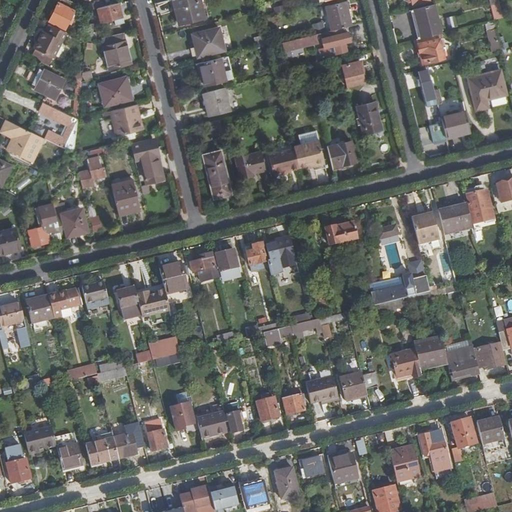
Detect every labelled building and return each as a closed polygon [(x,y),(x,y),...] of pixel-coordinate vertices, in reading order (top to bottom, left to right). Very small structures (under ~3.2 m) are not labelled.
[(179,0),(174,1),(174,2),(180,26),(205,19),(200,1),(205,0),(179,0)] [(505,18),(500,0),(490,0),(492,6),(493,11),(495,21),(501,19),(505,18)] [(70,20),(76,8),(60,1),(58,6),(57,6),(49,24),(65,31),(67,25),(71,27),(73,21),(70,20)] [(106,10),(119,7),(117,1),(104,4),(106,10)] [(343,27),(353,25),(347,2),(326,7),(332,30),(343,27)] [(439,3),(418,8),(426,38),(443,34),(446,33),(439,3)] [(289,9),(288,4),(275,7),(276,13),(289,9)] [(124,23),(120,6),(119,7),(106,10),(97,12),(101,29),(124,23)] [(418,8),(415,10),(423,39),(426,38),(418,8)] [(448,16),(450,27),(459,25),(456,14),(448,16)] [(327,31),(325,21),(314,24),(317,34),(318,34),(322,33),(327,31)] [(344,32),(343,27),(332,30),(327,31),(322,33),(326,47),(328,56),(348,51),(347,42),(351,41),(349,31),(344,32)] [(87,37),(86,45),(95,43),(96,37),(93,37),(94,29),(88,28),(87,37)] [(193,34),(198,57),(226,50),(220,28),(193,34)] [(52,62),(66,36),(51,29),(46,38),(43,36),(41,35),(33,53),(34,53),(51,62),(52,62)] [(503,50),(500,37),(498,31),(489,33),(494,52),(503,50)] [(269,46),(271,54),(320,42),(318,34),(317,34),(269,46)] [(423,39),(419,40),(422,51),(426,51),(429,64),(448,60),(442,39),(445,38),(443,34),(426,38),(423,39)] [(132,66),(125,35),(103,41),(110,72),(132,66)] [(500,37),(503,50),(510,48),(509,42),(506,42),(505,36),(500,37)] [(328,56),(326,47),(319,48),(322,58),(328,56)] [(30,60),(48,69),(51,62),(34,53),(30,60)] [(228,56),(200,63),(206,85),(234,78),(228,56)] [(350,88),(368,83),(362,59),(344,64),(344,65),(346,72),(350,88)] [(439,104),(433,79),(431,80),(429,70),(420,72),(421,79),(418,80),(420,87),(423,86),(428,107),(439,104)] [(489,106),(488,99),(508,93),(502,70),(471,79),(478,109),(489,106)] [(56,98),(63,83),(44,73),(40,71),(32,87),(37,89),(56,98)] [(81,85),(83,73),(79,72),(75,82),(77,83),(81,85)] [(133,102),(128,80),(100,86),(104,102),(107,102),(108,108),(133,102)] [(71,120),(77,122),(81,85),(77,83),(71,120)] [(227,88),(206,93),(211,116),(233,110),(227,88)] [(53,103),(56,98),(37,89),(34,93),(53,103)] [(365,134),(385,129),(378,101),(358,106),(365,134)] [(74,154),(77,122),(71,120),(42,105),(38,114),(68,129),(65,135),(68,137),(67,141),(50,132),(46,141),(74,154)] [(140,124),(136,109),(111,116),(117,140),(143,133),(141,124),(140,124)] [(443,119),(443,122),(444,124),(451,122),(452,125),(466,122),(469,131),(471,130),(467,112),(443,119)] [(221,120),(211,123),(214,137),(224,134),(221,120)] [(32,163),(44,140),(8,122),(5,128),(11,131),(9,135),(14,138),(8,150),(32,163)] [(433,144),(449,140),(448,139),(444,124),(443,122),(428,126),(433,144)] [(444,124),(448,139),(462,135),(462,133),(469,131),(466,122),(452,125),(451,122),(444,124)] [(151,141),(149,135),(131,140),(132,145),(151,141)] [(294,148),(299,167),(308,165),(314,163),(318,166),(323,164),(325,161),(319,139),(294,145),(294,148)] [(155,156),(151,141),(132,145),(136,161),(142,159),(147,181),(163,177),(158,155),(155,156)] [(353,141),(328,147),(332,164),(343,161),(344,165),(358,162),(353,141)] [(103,154),(101,147),(92,149),(93,154),(94,156),(103,154)] [(284,171),(299,167),(294,148),(268,155),(273,176),(285,173),(284,171)] [(218,193),(220,198),(234,194),(223,149),(204,154),(214,194),(218,193)] [(252,173),(266,170),(262,153),(235,159),(240,179),(252,177),(252,173)] [(89,170),(78,172),(82,188),(92,186),(91,180),(105,177),(104,167),(102,168),(100,158),(86,161),(89,170)] [(13,166),(0,159),(0,185),(3,187),(13,166)] [(332,164),(334,170),(345,168),(344,165),(343,161),(332,164)] [(511,179),(499,183),(503,201),(511,198),(511,179)] [(111,185),(119,215),(131,212),(131,209),(137,207),(130,181),(111,185)] [(477,193),(467,195),(475,225),(496,219),(492,200),(489,200),(486,187),(484,186),(477,188),(477,189),(476,189),(477,193)] [(440,208),(468,202),(467,200),(455,203),(455,201),(446,203),(447,205),(440,206),(440,208)] [(474,227),(468,202),(440,208),(447,233),(474,227)] [(57,216),(54,204),(39,208),(44,228),(46,227),(48,234),(60,232),(57,216)] [(82,209),(57,216),(60,232),(62,237),(67,235),(68,237),(87,232),(82,209)] [(426,212),(412,215),(421,252),(442,247),(434,212),(427,214),(426,212)] [(90,219),(94,232),(102,230),(99,217),(90,219)] [(359,239),(354,221),(327,227),(331,245),(359,239)] [(399,232),(397,223),(378,228),(380,237),(399,232)] [(46,227),(44,228),(30,231),(34,247),(50,243),(49,240),(48,234),(46,227)] [(0,247),(2,255),(22,249),(17,230),(0,233),(0,247)] [(49,240),(62,237),(60,232),(48,234),(49,240)] [(298,264),(292,235),(277,239),(277,242),(268,244),(271,259),(281,257),(283,267),(298,264)] [(399,235),(380,240),(381,245),(400,240),(399,235)] [(269,267),(263,242),(254,245),(254,250),(248,251),(252,272),(269,267)] [(235,249),(217,254),(224,280),(241,276),(235,249)] [(221,277),(218,266),(216,267),(212,253),(203,256),(203,257),(200,258),(201,260),(191,263),(193,272),(199,271),(202,282),(221,277)] [(172,267),(160,270),(165,290),(166,292),(188,287),(182,261),(171,264),(172,267)] [(414,278),(426,275),(422,261),(408,264),(410,275),(370,285),(372,292),(384,288),(394,286),(406,283),(408,291),(416,288),(414,278)] [(427,276),(427,275),(426,275),(414,278),(416,288),(408,291),(406,283),(394,286),(396,294),(403,293),(404,297),(430,291),(427,276)] [(427,276),(430,291),(436,289),(437,289),(434,275),(427,276)] [(108,297),(104,281),(82,286),(85,302),(87,302),(103,298),(108,297)] [(396,294),(394,286),(384,288),(384,294),(373,297),(375,304),(392,300),(403,297),(404,297),(403,293),(396,294)] [(137,295),(136,288),(117,291),(124,318),(142,314),(137,295)] [(384,288),(372,292),(373,297),(384,294),(384,288)] [(80,305),(76,290),(57,295),(57,296),(49,297),(55,319),(64,317),(62,310),(72,307),(80,305)] [(166,292),(165,290),(152,294),(151,291),(137,295),(142,314),(143,318),(171,312),(166,292)] [(432,298),(430,291),(404,297),(403,297),(405,305),(432,298)] [(27,301),(33,323),(50,319),(53,318),(47,296),(27,301)] [(103,298),(87,302),(89,309),(105,306),(103,298)] [(375,304),(377,313),(394,309),(392,300),(375,304)] [(0,307),(0,315),(2,326),(23,321),(19,303),(0,307)] [(496,317),(503,315),(501,306),(493,308),(496,317)] [(74,314),(72,307),(62,310),(64,317),(74,314)] [(348,311),(320,318),(321,324),(349,317),(348,311)] [(322,326),(321,324),(320,318),(312,321),(292,325),(294,334),(298,333),(322,327),(322,326)] [(511,318),(497,322),(498,326),(504,350),(511,347),(511,318)] [(50,319),(33,323),(34,329),(51,324),(50,319)] [(72,333),(69,321),(56,324),(59,337),(72,333)] [(264,332),(284,328),(286,327),(284,321),(260,327),(261,333),(264,332)] [(334,337),(331,324),(322,326),(322,327),(325,339),(334,337)] [(260,327),(259,326),(248,329),(250,336),(261,333),(260,327)] [(16,328),(19,348),(29,347),(27,327),(16,328)] [(286,335),(284,328),(264,332),(266,340),(286,335)] [(236,339),(236,338),(234,332),(218,336),(220,343),(236,339)] [(172,355),(181,353),(177,338),(150,345),(152,352),(154,359),(172,355)] [(415,345),(416,349),(421,368),(448,362),(446,352),(442,338),(415,345)] [(474,347),(479,368),(484,366),(486,371),(503,366),(497,342),(474,347)] [(474,347),(474,345),(446,352),(448,362),(452,377),(471,372),(472,375),(480,373),(479,368),(474,347)] [(415,376),(422,375),(421,368),(416,349),(393,354),(398,375),(414,371),(415,376)] [(140,363),(154,359),(152,352),(138,355),(140,363)] [(174,364),(172,355),(154,359),(156,368),(174,364)] [(125,367),(123,360),(100,365),(102,373),(125,367)] [(68,379),(96,375),(94,365),(66,369),(68,379)] [(127,373),(125,367),(102,373),(98,374),(99,380),(127,373)] [(160,382),(168,380),(165,369),(157,371),(160,382)] [(363,374),(366,387),(379,385),(375,371),(363,374)] [(346,399),(368,394),(366,387),(363,374),(362,372),(341,377),(346,399)] [(334,375),(307,382),(311,403),(322,400),(322,402),(339,397),(334,375)] [(50,385),(42,387),(44,394),(52,392),(50,385)] [(15,394),(13,387),(3,390),(5,397),(15,394)] [(305,410),(302,394),(283,399),(287,414),(305,410)] [(280,416),(276,396),(257,401),(262,420),(280,416)] [(186,430),(185,427),(196,424),(191,403),(172,407),(178,432),(186,430)] [(225,411),(224,407),(214,410),(213,406),(196,411),(197,418),(225,411)] [(230,431),(225,411),(197,418),(202,437),(216,434),(230,431)] [(244,422),(242,411),(228,414),(232,432),(243,430),(241,423),(244,422)] [(499,416),(476,421),(482,443),(505,437),(499,416)] [(451,423),(454,438),(473,433),(469,418),(451,423)] [(51,426),(24,434),(29,452),(56,445),(54,438),(51,426)] [(148,433),(151,451),(161,448),(160,442),(166,440),(164,429),(148,433)] [(145,449),(141,431),(132,434),(136,451),(145,449)] [(427,455),(428,457),(444,453),(439,431),(418,436),(423,456),(427,455)] [(74,432),(54,438),(56,445),(62,471),(83,465),(74,432)] [(113,438),(118,458),(137,454),(136,451),(132,434),(132,433),(113,438)] [(473,433),(454,438),(456,447),(475,443),(473,433)] [(113,438),(86,445),(91,465),(118,458),(113,438)] [(361,441),(354,443),(357,456),(365,454),(361,441)] [(407,445),(387,451),(394,478),(407,474),(408,478),(419,475),(413,452),(409,453),(407,445)] [(455,463),(463,461),(459,448),(452,450),(455,463)] [(335,458),(326,460),(332,484),(355,478),(349,454),(335,458)] [(323,473),(319,457),(299,461),(303,478),(323,473)] [(26,460),(6,465),(10,485),(30,480),(26,460)] [(272,471),(279,499),(296,495),(289,467),(272,471)] [(209,493),(208,486),(205,487),(205,486),(190,490),(191,492),(179,495),(182,506),(183,511),(195,511),(194,508),(208,505),(207,502),(211,501),(209,493)] [(392,511),(397,511),(391,486),(371,491),(376,511),(392,511)] [(233,487),(215,491),(220,510),(237,505),(233,487)] [(511,502),(511,490),(503,493),(506,504),(511,502)] [(215,491),(209,493),(211,501),(214,511),(220,510),(215,491)] [(497,506),(498,506),(494,493),(486,495),(489,508),(497,506)] [(486,495),(464,500),(465,507),(466,511),(470,511),(489,508),(486,495)] [(213,511),(214,511),(211,501),(207,502),(208,505),(194,508),(195,511),(213,511)]
